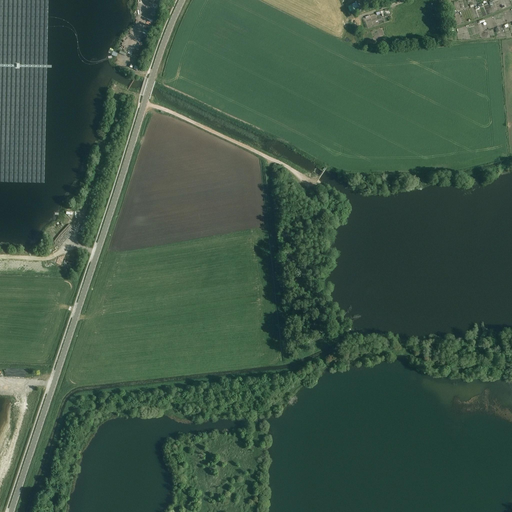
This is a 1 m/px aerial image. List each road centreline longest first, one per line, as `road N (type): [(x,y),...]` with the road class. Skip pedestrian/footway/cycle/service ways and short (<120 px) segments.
road 1 (tertiary): [(10,511),(182,0)]
road 2 (track): [(264,156),(285,360)]
road 3 (track): [(143,102),(312,185)]
